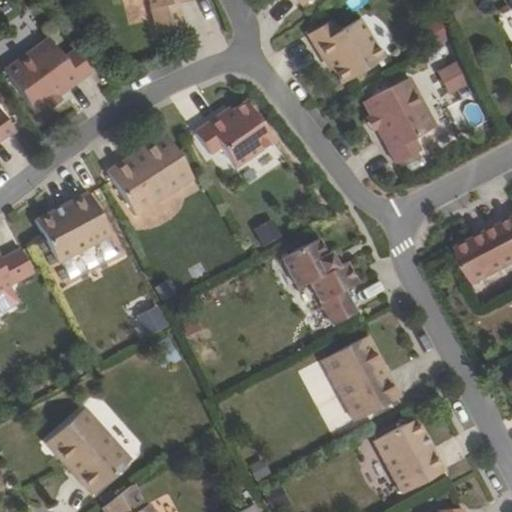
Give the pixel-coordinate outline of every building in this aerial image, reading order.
[(156,0),(166,33),(191,26),(185,1),(189,0),(156,0)] [(338,20),(315,34),(330,59),(334,57),(349,83),(391,58),(367,18),(345,31),(338,20)] [(57,38),(11,70),(41,112),(99,71),(82,49),(71,57),(57,38)] [(436,69),(446,94),(468,86),(458,60),(436,69)] [(417,76),(371,100),(403,162),(428,149),(421,137),(443,125),(417,76)] [(202,131),(217,153),(229,145),(242,166),(281,140),(253,100),(229,116),(227,114),(202,131)] [(0,144),(21,131),(6,108),(0,112),(0,144)] [(142,215),(201,178),(173,134),(114,171),(142,215)] [(118,234),(96,191),(42,219),(65,262),(118,234)] [(258,249),(278,239),(269,220),(249,229),(258,249)] [(511,221),(466,245),(485,281),(511,266),(511,221)] [(326,239),(289,258),(305,289),(317,283),(339,325),(363,313),(351,290),(364,284),(353,263),(344,267),(337,253),(334,255),(326,239)] [(0,307),(0,295),(37,275),(25,251),(2,264),(0,259),(0,310),(1,310),(0,307)] [(375,335),(328,359),(361,421),(407,397),(375,335)] [(91,406),(52,440),(99,493),(138,458),(91,406)] [(423,419),(380,441),(409,494),(451,472),(423,419)] [(162,511),(157,503),(139,511),(162,511)]
